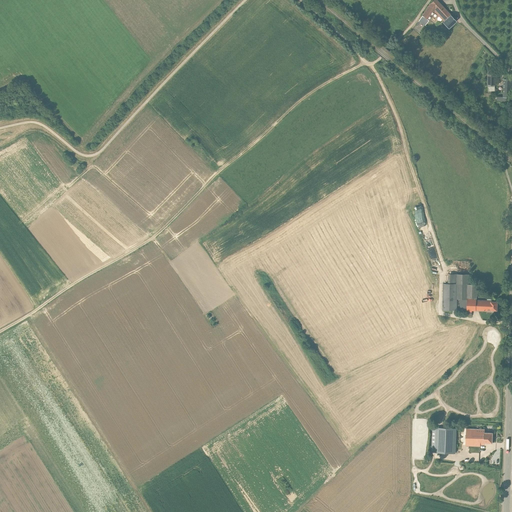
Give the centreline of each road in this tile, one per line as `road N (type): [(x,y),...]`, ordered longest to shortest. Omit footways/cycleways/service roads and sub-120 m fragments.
road 1 (track): [(445,272),(397,119),(368,63),(314,89),(152,238),(0,331)]
road 2 (track): [(430,0),(368,63),(299,0)]
road 3 (secondary): [(506,511),(511,366)]
